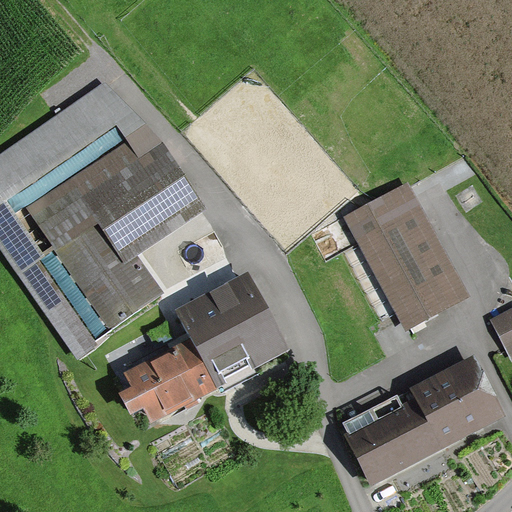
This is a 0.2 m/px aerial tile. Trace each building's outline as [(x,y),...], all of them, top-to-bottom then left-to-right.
[(131,143),(99,96),(0,164),(0,242),(80,358),(164,300),(133,256),(205,207),(163,147),(131,143)] [(412,197),(351,228),(406,333),(467,301),(412,197)] [(194,346),(218,390),(280,357),(242,284),(179,317),(194,346)] [(511,314),(494,322),(511,359),(511,314)] [(152,424),(218,390),(194,346),(129,380),(136,393),(126,399),(135,417),(146,411),(152,424)] [(502,421),(475,368),(409,401),(437,455),(502,421)] [(437,455),(409,401),(343,435),(371,488),(437,455)]
